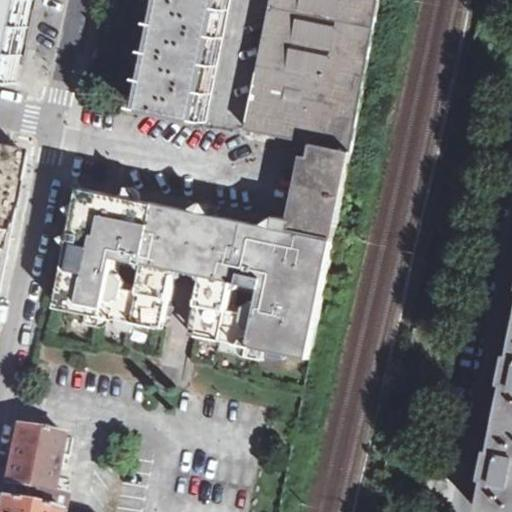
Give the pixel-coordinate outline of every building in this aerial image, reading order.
[(0,0),(0,79),(13,82),(29,0),(0,0)] [(165,0),(143,109),(202,121),(227,0),(165,0)] [(305,142),(314,144),(354,151),(381,0),(273,0),(248,129),(284,137),(305,142)] [(340,223),(354,151),(314,144),(312,151),(311,157),(305,156),(294,213),(340,223)] [(0,297),(26,165),(28,156),(0,150),(0,297)] [(312,357),(340,223),(294,213),(292,221),(241,211),(239,222),(197,213),(118,195),(83,188),(61,298),(60,307),(68,308),(92,314),(92,317),(105,320),(106,316),(109,317),(176,330),(312,357)] [(511,511),(511,355),(506,383),(510,383),(496,451),(492,450),(487,477),(490,478),(483,511),(511,511)] [(6,501),(58,511),(65,511),(69,495),(56,492),(67,437),(36,431),(20,428),(6,501)] [(58,511),(6,501),(3,511),(58,511)]
